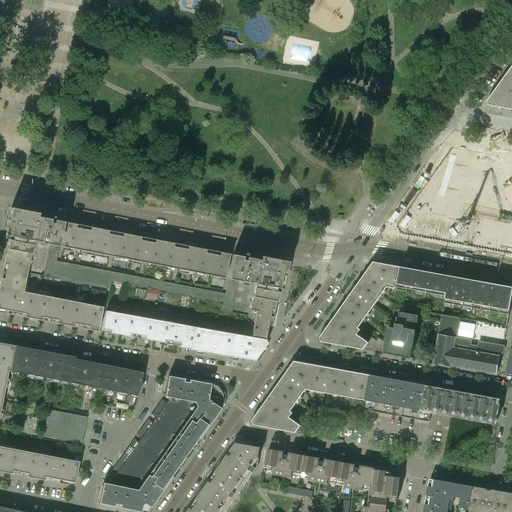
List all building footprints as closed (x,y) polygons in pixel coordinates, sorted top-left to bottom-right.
[(511,76),(507,73),(487,101),(488,103),(488,105),(494,106),(498,102),(503,105),(504,103),(508,106),(506,109),(511,109),(511,76)] [(511,161),(452,151),(399,226),(402,233),(511,252),(511,161)] [(59,246),(63,222),(54,220),(53,220),(54,220),(53,223),(50,222),(50,219),(23,214),(21,220),(15,219),(12,235),(12,236),(11,240),(8,239),(5,253),(30,257),(33,240),(44,243),(49,244),(59,246)] [(94,253),(99,229),(90,227),(90,230),(75,227),(76,224),(76,225),(76,224),(65,222),(66,223),(62,247),(94,253)] [(127,259),(132,235),(122,233),(122,236),(108,234),(108,231),(108,230),(99,229),(94,253),(127,259)] [(159,266),(164,241),(154,239),(154,240),(154,243),(140,240),(140,237),(141,237),(132,235),(127,259),(159,266)] [(192,272),(196,247),(187,246),(187,249),(182,248),(173,246),(173,243),(164,241),(159,266),(192,272)] [(109,289),(111,281),(223,302),(221,311),(231,313),(237,281),(227,279),(225,294),(56,261),(59,246),(49,244),(43,276),(109,289)] [(224,278),(229,254),(230,254),(219,252),(219,255),(205,252),(205,250),(206,250),(206,249),(196,247),(192,272),(224,278)] [(23,291),(28,265),(30,257),(5,253),(3,264),(6,265),(4,279),(1,278),(0,278),(0,279),(0,286),(23,291)] [(272,269),(273,262),(245,257),(245,260),(241,260),(242,257),(242,256),(232,254),(227,279),(237,281),(242,282),(242,281),(253,283),(275,287),(278,270),(272,269)] [(400,266),(373,262),(361,280),(379,293),(382,288),(385,290),(387,287),(396,288),(396,286),(400,266)] [(432,272),(400,266),(396,286),(428,292),(432,272)] [(450,276),(432,272),(428,292),(446,296),(450,276)] [(478,281),(450,276),(446,296),(445,303),(473,308),(478,281)] [(361,280),(345,302),(363,315),(366,311),(369,313),(379,298),(376,296),(379,293),(361,280)] [(487,282),(478,281),(473,308),(482,309),(487,282)] [(496,284),(487,282),(482,309),(491,311),(496,284)] [(265,339),(270,309),(273,310),(274,310),(277,291),(277,292),(274,291),(275,287),(253,283),(248,310),(256,311),(251,336),(264,339),(265,339)] [(511,286),(496,284),(491,311),(509,314),(511,295),(511,286)] [(32,318),(37,294),(23,291),(0,286),(0,308),(24,314),(24,316),(23,316),(23,317),(32,318)] [(136,289),(135,295),(144,297),(145,290),(136,289)] [(147,289),(146,297),(155,298),(156,295),(157,296),(157,290),(147,289)] [(65,325),(69,300),(37,294),(32,318),(42,320),(43,317),(47,318),(56,320),(56,323),(55,323),(65,325)] [(98,331),(102,307),(69,300),(65,325),(74,327),(74,326),(74,323),(88,326),(88,329),(98,331)] [(345,302),(319,338),(321,339),(321,341),(327,343),(330,338),(335,341),(337,339),(341,342),(339,345),(384,353),(386,343),(378,337),(376,340),(371,337),(368,342),(357,334),(360,329),(358,328),(363,321),(360,319),(363,315),(345,302)] [(136,338),(140,317),(105,310),(101,331),(136,338)] [(411,358),(419,315),(400,312),(399,317),(398,317),(395,329),(389,328),(386,343),(384,353),(411,358)] [(461,318),(452,316),(443,315),(434,362),(496,373),(500,355),(503,352),(504,346),(480,342),(479,347),(471,345),(472,340),(457,337),(461,318)] [(171,344),(175,323),(140,317),(136,338),(171,344)] [(189,349),(194,327),(175,323),(171,344),(179,345),(179,347),(189,349)] [(229,356),(233,334),(194,327),(189,349),(229,356)] [(255,359),(266,343),(264,339),(251,336),(251,337),(233,334),(229,356),(251,360),(255,359)] [(0,381),(5,382),(8,370),(9,371),(14,346),(0,342),(0,381)] [(34,349),(14,346),(9,371),(29,375),(34,349)] [(54,353),(34,349),(29,375),(49,379),(54,353)] [(74,357),(54,353),(49,379),(69,383),(74,358),(74,357)] [(96,363),(74,358),(69,383),(91,387),(96,363)] [(311,387),(314,370),(309,369),(310,363),(294,361),(277,385),(296,398),(298,394),(301,396),(305,391),(306,391),(307,386),(311,387)] [(117,367),(96,363),(91,387),(112,391),(117,367)] [(338,392),(342,369),(315,364),(314,370),(311,387),(316,388),(315,391),(333,394),(334,391),(338,392)] [(141,372),(117,367),(112,391),(137,396),(141,372)] [(366,400),(370,374),(342,369),(338,392),(343,393),(343,396),(351,397),(349,412),(323,407),(322,415),(361,422),(365,400),(366,400)] [(392,415),(398,380),(370,374),(366,400),(364,410),(392,415)] [(196,402),(207,383),(188,379),(188,382),(183,381),(184,379),(168,376),(164,396),(168,397),(196,402)] [(419,420),(426,385),(398,380),(392,415),(419,420)] [(153,502),(220,408),(223,401),(222,393),(217,387),(210,383),(207,383),(196,402),(168,397),(167,401),(166,403),(161,400),(151,415),(155,418),(152,423),(147,419),(136,435),(141,438),(138,442),(133,439),(123,454),(127,457),(115,475),(149,500),(153,502)] [(291,411),(296,404),(293,402),(296,398),(277,385),(252,421),(253,422),(253,424),(259,426),(263,421),(268,424),(269,422),(273,425),(271,428),(305,434),(308,430),(307,430),(319,414),(320,406),(315,405),(301,425),(290,417),(293,412),(291,411)] [(429,422),(430,412),(435,386),(426,385),(419,420),(429,422)] [(439,413),(444,388),(435,386),(430,412),(439,413)] [(448,415),(453,390),(444,388),(439,413),(448,415)] [(457,417),(462,391),(453,390),(448,415),(457,417)] [(466,418),(471,393),(462,391),(457,417),(466,418)] [(476,420),(481,395),(471,393),(466,418),(476,420)] [(486,422),(490,396),(481,395),(476,420),(486,422)] [(496,421),(500,401),(497,398),(490,396),(486,422),(493,423),(496,421)] [(87,417),(48,409),(43,436),(82,443),(87,417)] [(224,511),(257,467),(260,447),(236,442),(187,511),(224,511)] [(40,454),(7,448),(3,472),(12,474),(12,470),(17,471),(26,473),(26,476),(35,478),(40,454)] [(293,472),(301,473),(304,455),(289,452),(288,455),(284,454),(284,451),(268,448),(265,467),(274,468),(273,474),(292,477),(293,472)] [(78,461),(40,454),(35,478),(44,480),(45,477),(74,482),(78,461)] [(127,457),(123,454),(103,482),(98,503),(114,506),(115,504),(119,505),(119,507),(141,511),(146,511),(153,502),(149,500),(115,475),(127,457)] [(320,457),(304,455),(301,473),(310,475),(309,480),(328,483),(328,478),(337,480),(340,461),(325,458),(324,462),(319,461),(320,457)] [(355,464),(340,461),(337,480),(345,481),(344,486),(363,490),(364,485),(373,486),(376,469),(377,468),(360,465),(360,468),(355,467),(355,464)] [(385,470),(376,469),(373,486),(372,497),(388,499),(388,500),(397,501),(400,477),(385,475),(385,470)] [(474,486),(433,479),(430,478),(429,481),(427,494),(450,499),(453,499),(454,496),(460,497),(459,504),(464,505),(464,509),(469,510),(474,486)] [(287,493),(312,497),(313,491),(288,486),(287,493)] [(487,488),(474,486),(469,510),(469,511),(475,511),(483,511),(500,511),(504,491),(491,489),(491,490),(487,490),(487,488)] [(511,511),(511,492),(504,491),(500,511),(511,511)] [(450,499),(427,494),(425,504),(448,508),(450,499)] [(386,511),(388,500),(388,499),(372,497),(369,497),(368,506),(363,505),(361,511),(386,511)] [(348,511),(350,501),(344,500),(342,511),(348,511)]
